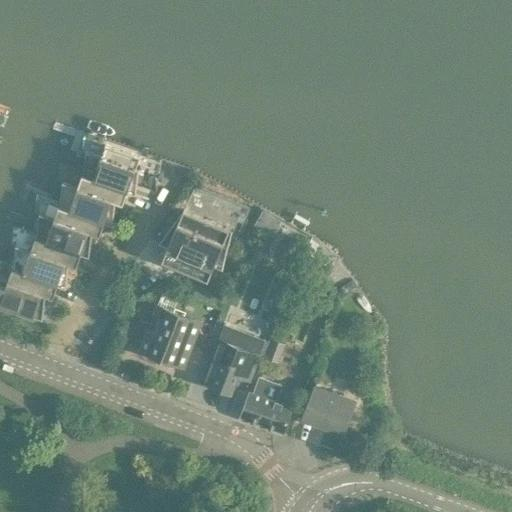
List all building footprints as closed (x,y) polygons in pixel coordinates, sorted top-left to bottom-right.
[(136,168),(140,156),(105,144),(101,156),(85,151),(82,175),(82,176),(100,182),(96,194),(115,201),(115,202),(123,205),(127,192),(136,195),(139,170),(136,168)] [(82,176),(82,175),(77,188),(62,182),(59,206),(59,207),(77,213),(72,226),(92,233),(99,236),(104,223),(112,226),(115,202),(115,201),(96,194),(100,182),(82,176)] [(59,207),(59,206),(54,219),(39,213),(36,238),(53,245),(49,257),(69,264),(69,265),(76,267),(80,255),(89,258),(92,233),(72,226),(77,213),(59,207)] [(213,236),(218,224),(183,209),(166,232),(172,235),(161,261),(208,280),(214,266),(222,270),(229,243),(213,236)] [(36,238),(35,238),(31,250),(15,245),(12,269),(12,270),(30,276),(26,288),(45,295),(45,296),(53,299),(57,286),(66,289),(69,265),(69,264),(49,257),(53,245),(36,238)] [(12,270),(12,269),(8,281),(0,278),(0,306),(42,320),(45,296),(45,295),(26,288),(30,276),(12,270)] [(183,366),(200,321),(157,305),(150,324),(139,319),(135,331),(146,335),(140,349),(183,366)] [(218,338),(202,381),(232,392),(238,376),(249,380),(259,354),(265,339),(224,323),(218,338)] [(264,358),(278,363),(285,344),(272,339),(264,358)] [(262,395),(268,380),(259,376),(253,391),(250,390),(240,417),(283,433),(293,406),(262,395)] [(343,430),(354,400),(314,385),(302,418),(318,424),(319,421),(343,430)]
